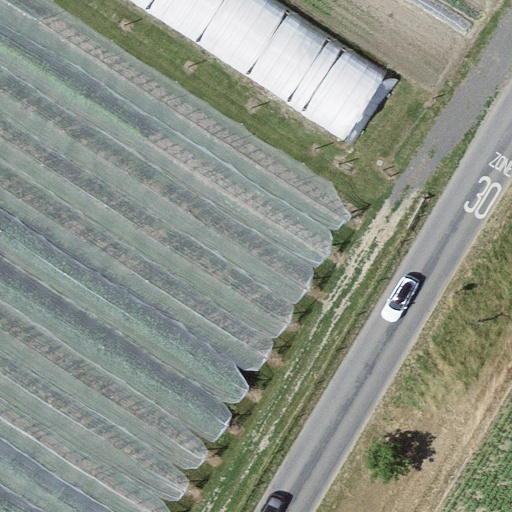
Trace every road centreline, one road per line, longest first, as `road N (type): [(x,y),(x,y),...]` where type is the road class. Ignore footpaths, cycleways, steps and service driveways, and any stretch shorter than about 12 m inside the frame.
road 1 (unclassified): [(423,275),(282,511)]
road 2 (residential): [(511,126),(423,275)]
